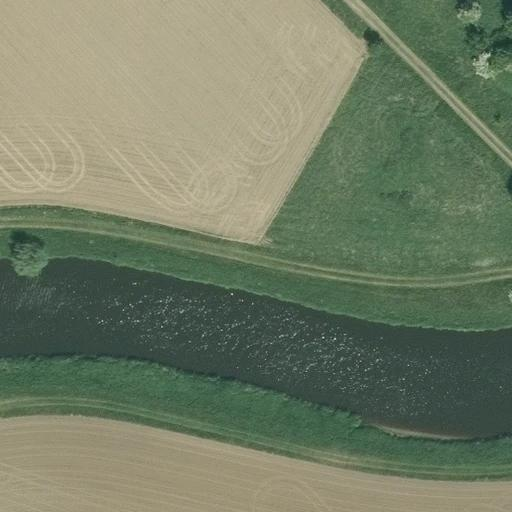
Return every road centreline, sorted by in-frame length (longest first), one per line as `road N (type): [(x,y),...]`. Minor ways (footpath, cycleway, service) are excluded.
road 1 (track): [(0,221),(163,244),(425,297),(511,282)]
road 2 (track): [(362,0),(511,156)]
